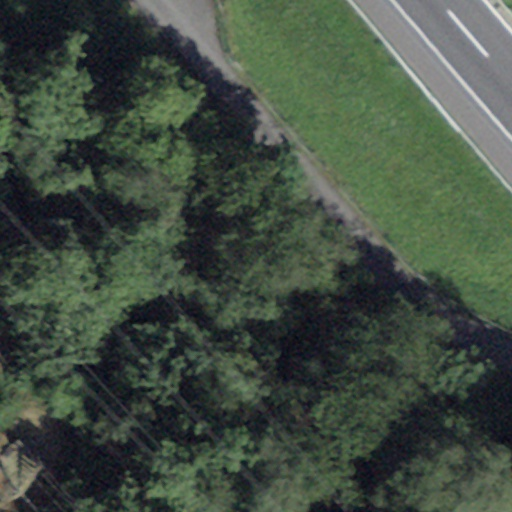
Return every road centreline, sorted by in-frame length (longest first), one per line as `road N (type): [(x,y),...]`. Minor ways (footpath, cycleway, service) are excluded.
road 1 (unclassified): [(157,0),(378,262),(424,308),(511,358)]
road 2 (motorway): [(417,0),(511,104)]
